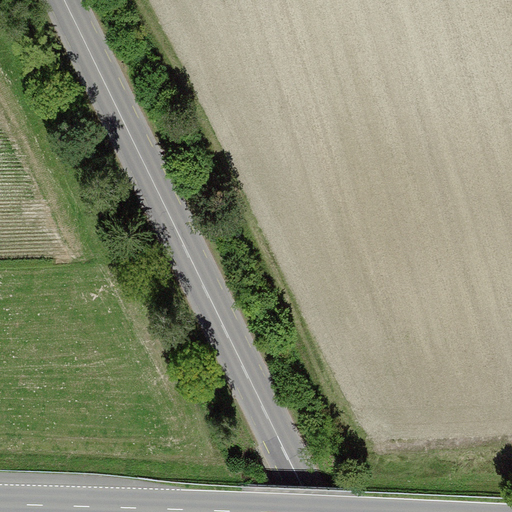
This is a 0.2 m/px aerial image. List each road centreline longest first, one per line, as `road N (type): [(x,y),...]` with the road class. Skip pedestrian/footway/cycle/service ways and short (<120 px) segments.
road 1 (tertiary): [(65,0),(315,511)]
road 2 (primary): [(254,511),(0,504)]
